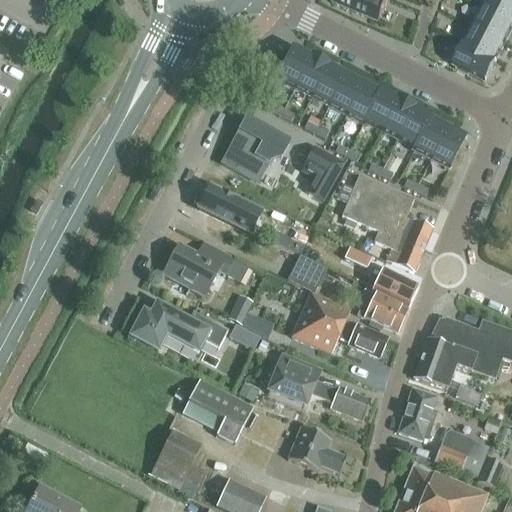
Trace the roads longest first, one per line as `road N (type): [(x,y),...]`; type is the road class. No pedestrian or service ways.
road 1 (tertiary): [(0,347),(180,11)]
road 2 (residential): [(110,315),(276,3)]
road 3 (residential): [(363,511),(400,377),(444,270)]
road 4 (residential): [(501,121),(293,13)]
road 5 (residential): [(444,270),(501,121)]
